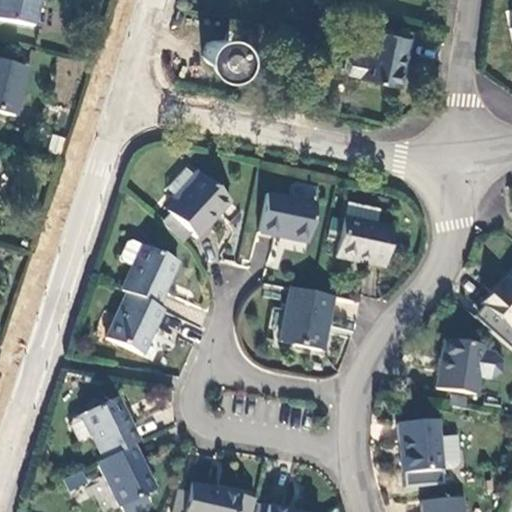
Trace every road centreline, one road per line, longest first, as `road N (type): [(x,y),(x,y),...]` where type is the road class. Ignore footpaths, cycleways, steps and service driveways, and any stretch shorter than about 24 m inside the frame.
road 1 (tertiary): [(0,482),(123,105)]
road 2 (residential): [(360,511),(340,441),(342,405),(430,287),(456,223),(457,169)]
road 3 (residential): [(123,105),(457,169)]
road 4 (residential): [(470,0),(457,169)]
